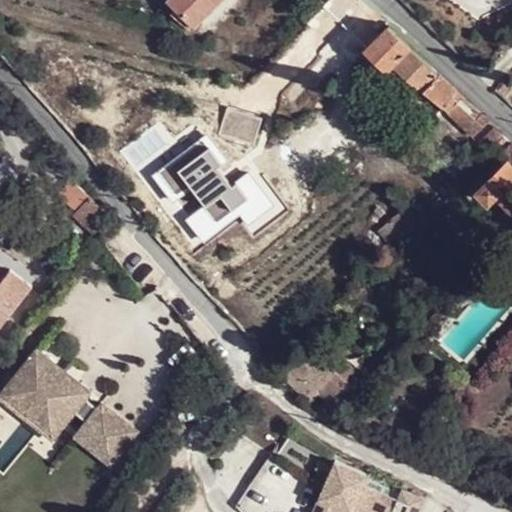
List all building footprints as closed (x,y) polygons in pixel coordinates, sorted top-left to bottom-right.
[(168,0),(192,25),(217,0),(168,0)] [(327,14),(314,26),(329,42),(342,30),(327,14)] [(473,136),(489,120),(389,23),(366,47),(375,55),(388,68),(395,60),(473,136)] [(329,42),(314,26),(305,35),(320,51),(329,42)] [(374,82),(388,68),(375,55),(361,69),(374,82)] [(493,89),(503,98),(511,89),(501,80),(493,89)] [(496,124),(480,141),(495,154),(511,137),(496,124)] [(511,138),(511,137),(495,154),(502,162),(477,188),(489,199),(495,193),(511,209),(511,138)] [(106,209),(72,177),(58,192),(77,210),(75,213),(96,234),(107,222),(105,220),(109,216),(104,212),(106,209)] [(407,233),(422,220),(407,204),(393,217),(407,233)] [(395,244),(407,233),(393,217),(380,228),(395,244)] [(0,322),(2,324),(33,284),(12,267),(19,257),(0,242),(0,322)] [(511,257),(504,250),(491,263),(511,283),(511,257)] [(346,402),(366,383),(359,377),(362,374),(345,356),(334,367),(309,342),(280,371),(299,390),(307,382),(328,404),(338,394),(346,402)] [(387,360),(397,350),(391,345),(381,355),(387,360)] [(66,368),(38,347),(13,379),(0,395),(0,439),(5,444),(29,413),(39,400),(68,422),(77,411),(89,420),(80,430),(116,459),(140,429),(104,400),(99,406),(88,397),(93,390),(79,378),(76,382),(63,372),(66,368)] [(380,368),(385,363),(380,359),(376,364),(380,368)] [(68,422),(39,400),(29,413),(57,436),(68,422)] [(116,459),(80,430),(77,434),(114,463),(116,459)] [(417,511),(424,497),(402,487),(398,498),(364,484),(369,473),(335,458),(312,511),(339,511),(342,507),(353,511),(417,511)]
